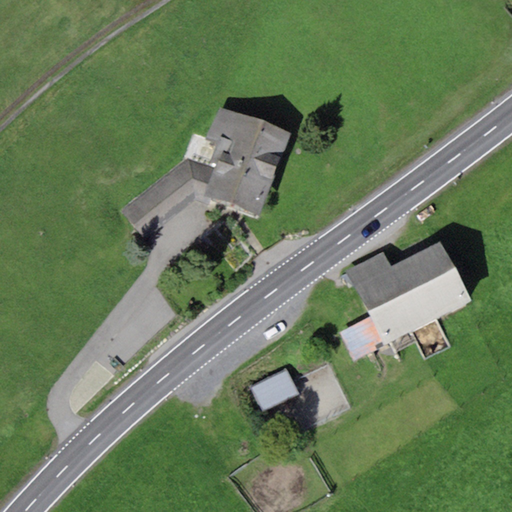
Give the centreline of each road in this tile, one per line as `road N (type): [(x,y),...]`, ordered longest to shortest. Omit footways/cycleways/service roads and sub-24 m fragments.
road 1 (secondary): [(511,111),(198,345),(23,511)]
road 2 (track): [(0,142),(127,27),(178,0)]
